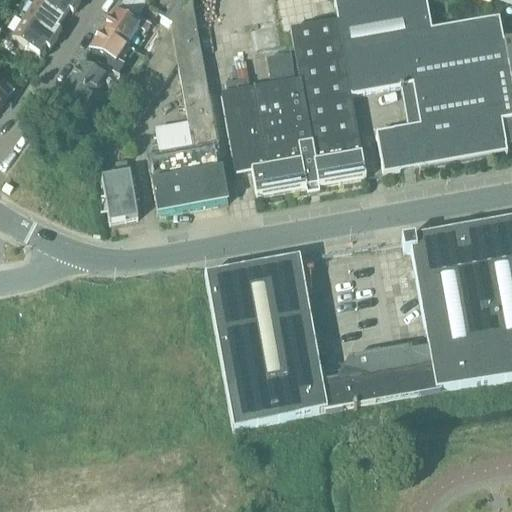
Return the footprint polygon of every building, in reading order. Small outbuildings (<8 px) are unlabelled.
[(66,0),(39,0),(36,6),(63,24),(68,15),(73,18),(79,8),(84,0),(68,0),(68,1),(66,0)] [(160,157),(146,160),(157,219),(188,214),(227,207),(223,182),(208,95),(191,0),(187,6),(174,25),(173,27),(170,30),(177,69),(188,127),(155,133),(160,157)] [(187,6),(178,0),(177,0),(164,19),(174,25),(187,6)] [(335,13),(337,24),(351,101),(400,92),(407,132),(375,138),(383,179),(507,157),(503,136),(511,134),(511,96),(503,46),(499,22),(431,34),(424,0),(361,0),(334,5),(335,13)] [(323,15),(335,13),(334,5),(333,1),(321,3),(323,15)] [(36,6),(24,25),(55,45),(61,36),(57,33),(63,24),(36,6)] [(114,14),(102,34),(127,50),(137,33),(144,37),(149,29),(119,10),(116,15),(114,14)] [(365,182),(351,101),(337,24),(290,33),(299,85),(220,99),(234,180),(251,177),(255,202),(340,187),(365,182)] [(23,65),(29,55),(39,61),(45,52),(49,55),(55,45),(24,25),(12,44),(7,41),(1,51),(23,65)] [(102,34),(89,53),(104,63),(101,68),(118,79),(124,70),(117,66),(126,50),(127,50),(102,34)] [(511,44),(503,46),(511,96),(511,44)] [(266,62),(271,87),(295,82),(290,58),(266,62)] [(80,66),(69,85),(94,101),(96,97),(103,86),(111,91),(117,81),(101,71),(97,77),(81,66),(80,66)] [(225,93),(252,91),(251,81),(224,83),(225,93)] [(69,85),(57,103),(75,115),(72,120),(79,124),(82,119),(94,101),(69,85)] [(0,113),(14,97),(3,88),(0,91),(0,113)] [(100,204),(100,218),(107,217),(109,228),(137,223),(129,178),(131,178),(129,165),(115,167),(117,180),(101,183),(105,203),(100,204)] [(299,263),(235,275),(263,430),(321,420),(321,419),(353,413),(353,414),(356,413),(356,410),(435,396),(436,398),(511,385),(511,224),(401,245),(403,257),(410,256),(428,354),(411,356),(410,352),(345,364),(347,372),(335,375),(337,384),(321,387),(299,263)] [(189,283),(190,289),(202,287),(201,281),(189,283)]
